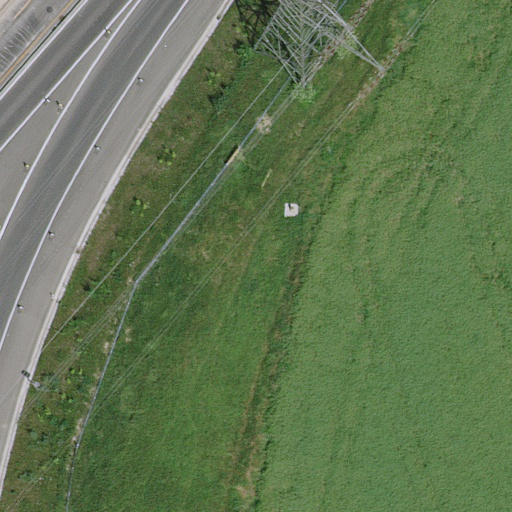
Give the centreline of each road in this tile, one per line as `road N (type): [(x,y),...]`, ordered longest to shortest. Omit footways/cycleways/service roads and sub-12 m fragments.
road 1 (motorway): [(0,307),(67,147),(159,0)]
road 2 (motorway): [(0,137),(128,0)]
